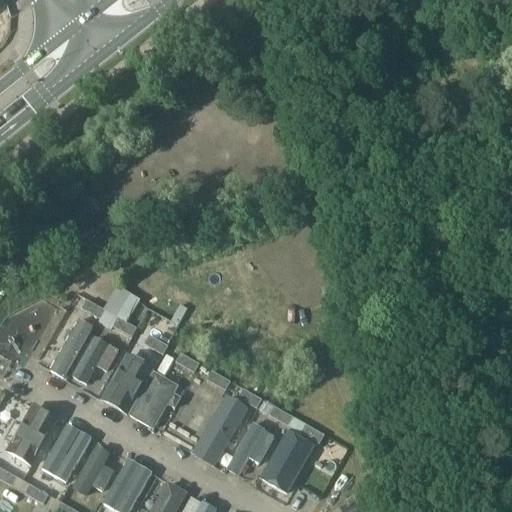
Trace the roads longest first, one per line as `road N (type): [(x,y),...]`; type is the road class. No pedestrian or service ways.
road 1 (residential): [(249,511),(23,380)]
road 2 (secondary): [(0,128),(99,53)]
